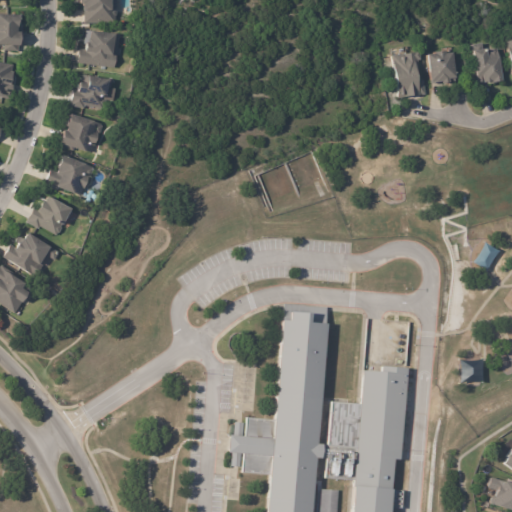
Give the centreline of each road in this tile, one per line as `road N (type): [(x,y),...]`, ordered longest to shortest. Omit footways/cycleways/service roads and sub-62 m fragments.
road 1 (residential): [(0,197),(39,96),(47,0)]
road 2 (residential): [(105,511),(42,399),(0,360)]
